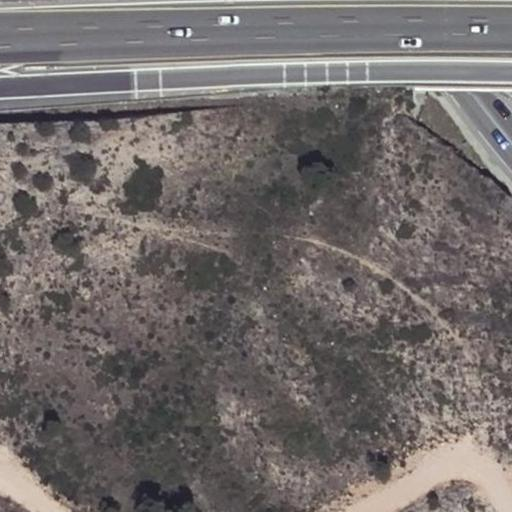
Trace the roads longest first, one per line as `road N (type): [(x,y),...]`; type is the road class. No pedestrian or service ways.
road 1 (motorway): [(0,87),(284,73),(511,73)]
road 2 (motorway): [(0,36),(511,24)]
road 3 (track): [(508,511),(488,472),(467,462),(441,468),(369,511)]
road 4 (secondary): [(415,0),(511,139)]
